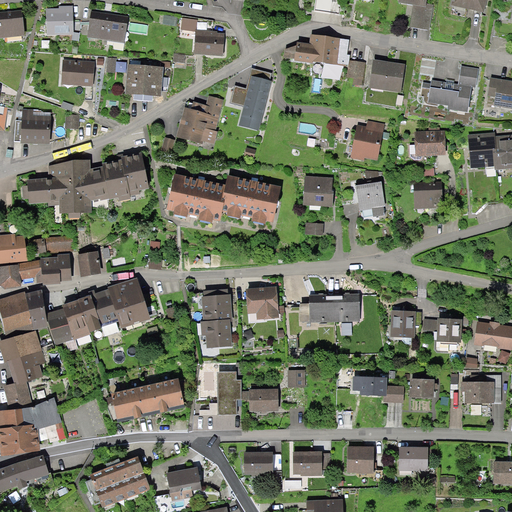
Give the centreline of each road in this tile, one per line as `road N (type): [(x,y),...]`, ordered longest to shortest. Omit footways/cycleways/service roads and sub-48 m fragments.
road 1 (residential): [(0,294),(133,273),(377,259)]
road 2 (residential): [(201,437),(511,438)]
road 3 (tertiary): [(254,54),(145,124),(71,154),(0,170)]
road 4 (tertiary): [(511,61),(316,29),(254,54)]
road 5 (residential): [(0,462),(73,444),(201,437)]
road 6 (residential): [(377,259),(511,221)]
road 7 (residential): [(377,259),(511,288)]
road 8 (residential): [(145,0),(228,16),(254,54)]
